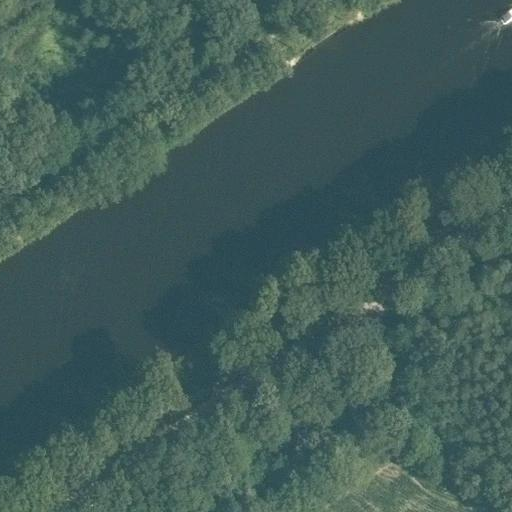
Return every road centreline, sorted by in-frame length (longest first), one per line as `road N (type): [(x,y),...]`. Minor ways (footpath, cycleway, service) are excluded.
road 1 (track): [(52,511),(362,306)]
road 2 (track): [(35,191),(331,0)]
road 3 (track): [(511,489),(410,428),(375,349),(335,304)]
road 4 (track): [(362,306),(511,203)]
